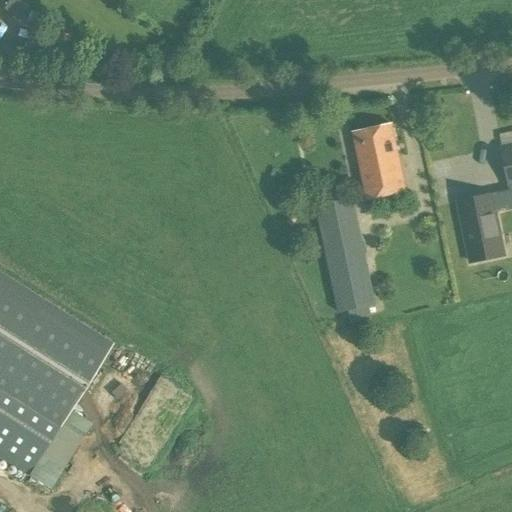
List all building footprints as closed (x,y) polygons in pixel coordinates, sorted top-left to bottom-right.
[(367,201),(406,193),(392,124),(353,133),(367,201)] [(511,143),(501,146),(510,187),(511,186),(511,143)] [(491,194),(458,201),(471,262),(504,255),(491,194)] [(346,199),(322,204),(313,206),(316,217),(358,209),(355,197),(346,199)] [(447,400),(487,385),(425,214),(385,229),(447,400)] [(363,232),(321,241),(336,313),(347,311),(367,307),(370,306),(377,305),(363,232)] [(0,459),(28,477),(58,429),(70,408),(111,342),(0,271),(0,459)] [(134,400),(124,422),(134,427),(144,404),(134,400)] [(52,456),(71,467),(90,432),(80,427),(88,412),(97,417),(99,413),(80,403),(52,456)]
